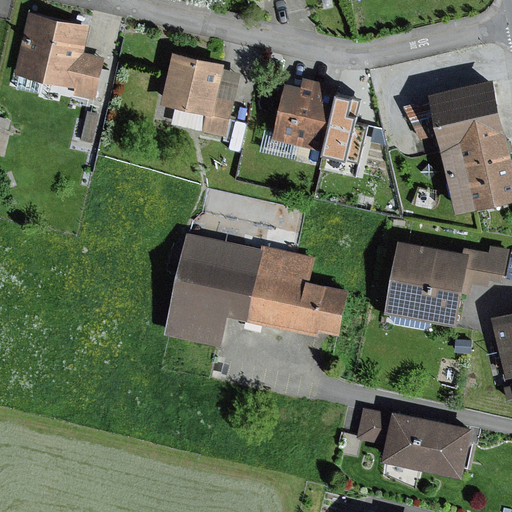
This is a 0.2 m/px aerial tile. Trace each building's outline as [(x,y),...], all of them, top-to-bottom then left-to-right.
[(91,23),(32,10),(18,73),(77,86),(75,95),(97,99),(107,56),(85,51),(91,23)] [(226,62),(175,51),(164,102),(177,104),(214,113),(225,69),(226,62)] [(243,73),(225,69),(214,113),(210,132),(227,136),(243,73)] [(511,147),(497,77),(432,91),(434,98),(442,135),(458,210),(511,198),(511,147)] [(305,86),(287,82),(274,138),(322,149),(337,85),(307,78),(305,86)] [(368,93),(337,85),(322,149),(320,157),(364,166),(375,120),(363,117),(368,93)] [(442,135),(434,98),(405,104),(421,139),(442,135)] [(214,113),(177,104),(172,123),(210,132),(214,113)] [(100,113),(89,110),(82,139),(93,141),(100,113)] [(12,120),(0,116),(0,126),(9,129),(12,120)] [(375,198),(373,207),(390,212),(394,197),(382,193),(380,200),(375,198)] [(266,246),(188,229),(166,333),(222,345),(228,315),(250,320),(266,246)] [(470,250),(400,238),(388,312),(458,323),(465,281),(470,250)] [(491,253),(470,250),(465,281),(490,285),(492,278),(506,280),(511,247),(492,245),(491,253)] [(266,246),(250,320),(319,335),(321,326),(341,331),(350,288),(312,280),(317,257),(266,246)] [(511,310),(494,315),(509,377),(511,375),(511,310)] [(473,340),(457,339),(457,351),(472,352),(473,340)] [(395,413),(364,407),(358,437),(389,444),(395,413)] [(396,410),(395,413),(389,444),(385,460),(463,476),(474,426),(396,410)]
